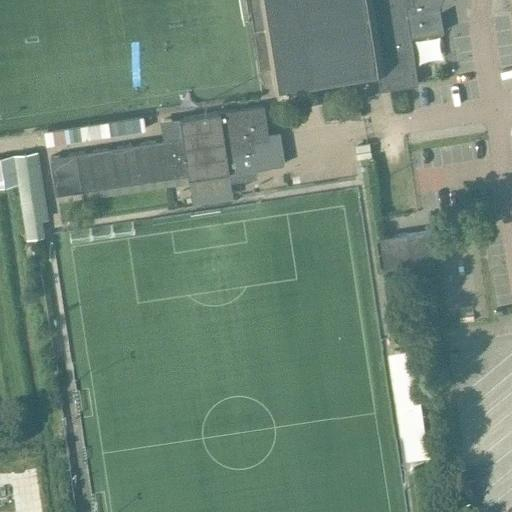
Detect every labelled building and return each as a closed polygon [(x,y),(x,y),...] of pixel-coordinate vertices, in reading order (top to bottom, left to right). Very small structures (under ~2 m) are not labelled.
[(442,24),(439,5),(440,0),(248,0),(253,29),(255,28),(264,27),(273,91),(276,90),(345,79),(358,77),(360,92),(361,92),(389,87),(397,86),(418,83),(410,36),(443,31),(442,24)] [(76,153),(50,157),(55,194),(80,190),(80,191),(188,175),(189,178),(189,180),(192,202),(233,196),(233,193),(231,181),(251,178),(257,177),(257,176),(256,168),(285,163),(279,131),(268,132),(264,105),(220,112),(180,116),(180,117),(183,136),(163,139),(158,140),(76,153)] [(353,119),(361,118),(360,109),(351,111),(353,119)] [(44,129),(45,138),(46,139),(46,143),(146,128),(145,122),(143,113),(136,115),(129,116),(44,129)] [(368,141),(356,143),(358,155),(370,153),(368,141)] [(0,185),(6,184),(13,183),(17,182),(14,158),(13,155),(8,155),(0,156),(0,185)] [(24,223),(47,219),(37,155),(14,158),(17,182),(24,223)] [(377,234),(381,264),(440,254),(435,226),(377,234)] [(389,350),(408,470),(421,468),(433,466),(413,346),(403,348),(389,350)]
